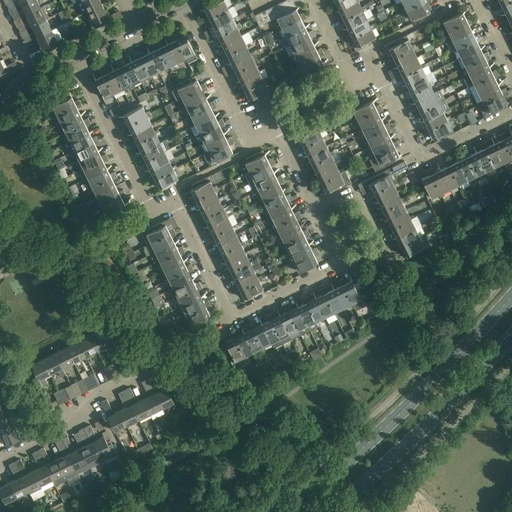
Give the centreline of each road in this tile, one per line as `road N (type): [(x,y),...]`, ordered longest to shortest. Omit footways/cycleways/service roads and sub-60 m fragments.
road 1 (residential): [(251,418),(0,211)]
road 2 (residential): [(73,51),(144,201),(176,210),(231,317)]
road 3 (secondary): [(511,296),(356,453),(282,511)]
road 4 (residential): [(511,114),(421,155),(384,85),(342,60),(314,0)]
road 5 (residential): [(313,208),(278,137),(237,113),(182,0)]
road 6 (secondary): [(330,511),(511,337)]
road 7 (residential): [(0,462),(158,368)]
road 8 (residential): [(231,317),(339,262)]
